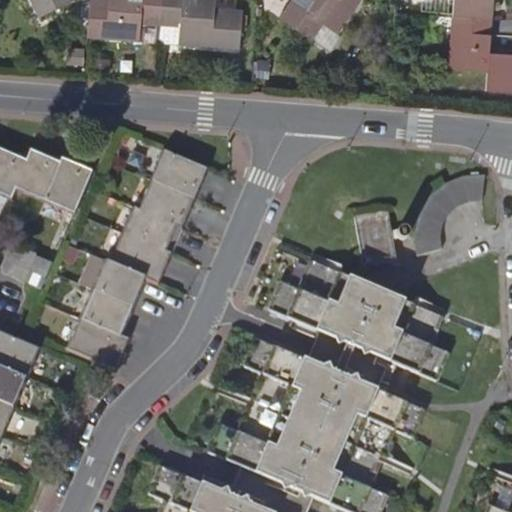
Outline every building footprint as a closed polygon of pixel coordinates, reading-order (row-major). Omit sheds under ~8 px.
[(34,0),(42,16),(77,0),(34,0)] [(100,0),(90,0),(88,38),(140,42),(141,23),(161,25),(162,0),(141,0),(142,3),(127,2),(127,0),(108,0),(109,1),(100,0)] [(162,0),(161,25),(159,43),(241,49),(244,10),(216,8),(216,0),(198,0),(198,5),(184,5),(184,0),(162,0)] [(291,0),(279,17),(330,53),(341,38),(336,35),(360,0),(291,0)] [(454,0),(454,16),(493,19),(494,0),(454,0)] [(493,19),(454,16),(449,70),(489,72),(488,89),(511,90),(511,55),(490,54),(493,19)] [(0,148),(0,194),(12,199),(16,189),(28,161),(0,148)] [(207,168),(165,150),(153,180),(195,197),(207,168)] [(28,161),(16,189),(45,201),(61,164),(33,151),(28,161)] [(63,159),(61,164),(45,201),(74,214),(92,172),(63,159)] [(457,201),(454,177),(447,179),(439,181),(431,186),(423,191),(416,199),(410,208),(405,218),(403,227),(402,235),(402,243),(403,250),(405,257),(428,248),(427,241),(427,232),(430,223),(433,217),(439,210),(444,206),(449,204),(457,201)] [(195,197),(153,180),(140,210),(182,228),(195,197)] [(182,228),(140,210),(134,207),(123,233),(171,254),(182,228)] [(356,245),(387,235),(381,214),(349,224),(356,245)] [(111,262),(147,277),(159,282),(171,254),(123,233),(111,262)] [(387,235),(356,245),(363,269),(394,259),(387,235)] [(0,272),(12,277),(25,249),(10,242),(0,264),(0,272)] [(24,283),(27,284),(40,255),(25,249),(12,277),(24,283)] [(147,277),(111,262),(106,260),(94,289),(134,306),(147,277)] [(270,310),(318,331),(392,363),(437,382),(449,354),(431,346),(443,319),(312,262),(300,291),(282,283),(270,310)] [(134,306),(94,289),(82,318),(122,335),(134,306)] [(122,335),(82,318),(69,348),(116,368),(129,338),(122,335)] [(388,371),(392,363),(318,331),(315,338),(306,360),(379,391),(388,371)] [(0,367),(26,379),(39,349),(0,332),(0,367)] [(424,411),(379,391),(306,360),(258,339),(246,368),(264,376),(240,432),(221,424),(210,452),(242,467),(313,497),(349,511),(380,511),(388,496),(371,488),(395,432),(412,439),(424,411)] [(26,379),(0,367),(0,401),(14,408),(26,379)] [(14,408),(0,401),(0,436),(2,437),(14,408)] [(269,511),(230,495),(162,467),(150,495),(166,503),(162,511),(269,511)] [(306,511),(308,510),(313,497),(242,467),(236,481),(230,495),(269,511),(306,511)] [(511,511),(511,501),(507,511),(490,505),(486,511),(511,511)]
